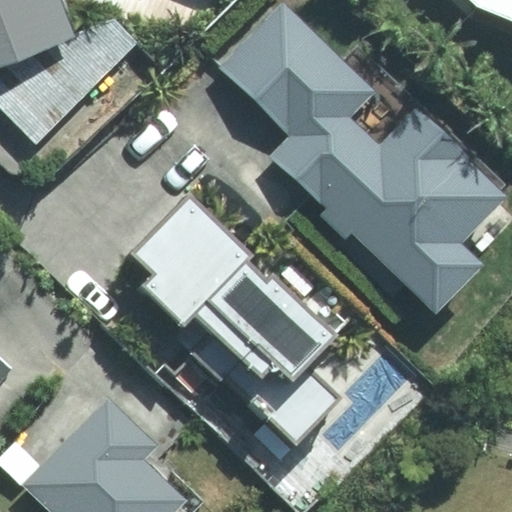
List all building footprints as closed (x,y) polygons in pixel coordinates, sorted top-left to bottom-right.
[(0,0),(0,66),(69,39),(53,0),(0,0)] [(371,93),(275,0),(274,0),(213,64),(284,134),(260,159),(430,324),(482,271),(471,260),(511,217),(511,208),(413,112),(373,153),(343,123),(371,93)] [(511,0),(461,0),(478,16),(511,27),(511,0)] [(152,282),(143,292),(176,322),(166,334),(259,418),(233,447),(303,510),(349,460),(317,431),(400,339),(335,281),(306,313),(182,199),(127,259),(152,282)] [(163,446),(104,394),(45,461),(19,438),(0,459),(0,476),(40,511),(174,511),(182,504),(142,469),(163,446)]
